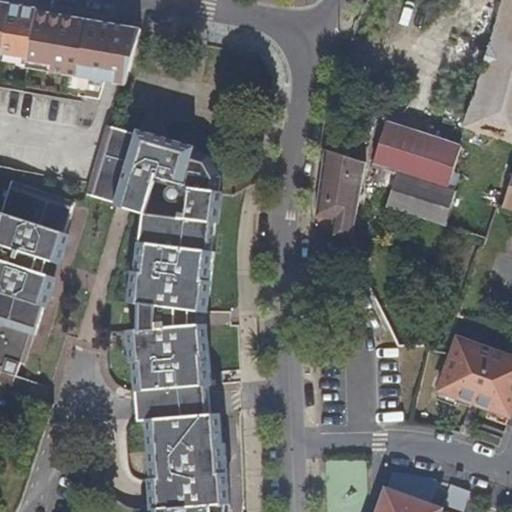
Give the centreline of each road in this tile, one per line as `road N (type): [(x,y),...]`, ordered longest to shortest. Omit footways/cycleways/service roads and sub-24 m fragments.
road 1 (residential): [(294,447),(287,201),(317,27)]
road 2 (residential): [(294,447),(409,443),(511,472)]
road 3 (unclassified): [(317,27),(163,0)]
